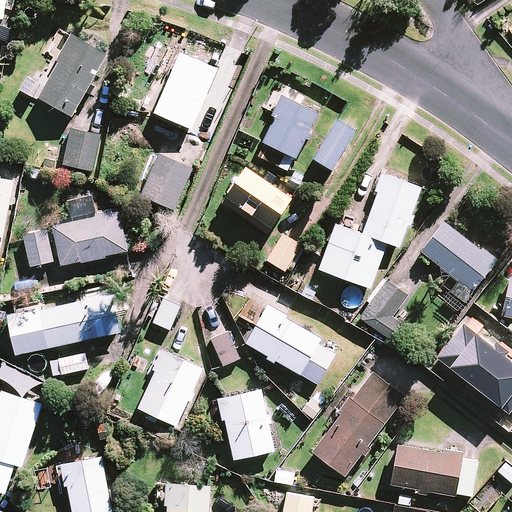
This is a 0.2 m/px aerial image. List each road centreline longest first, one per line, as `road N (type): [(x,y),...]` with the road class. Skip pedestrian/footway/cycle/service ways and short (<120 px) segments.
road 1 (residential): [(268,0),(328,24),(480,115)]
road 2 (residential): [(434,0),(463,49),(480,115)]
